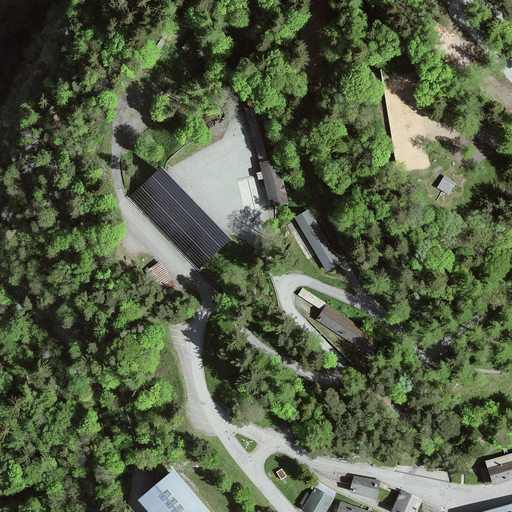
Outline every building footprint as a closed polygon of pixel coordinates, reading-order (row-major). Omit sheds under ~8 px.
[(243,110),(271,208),(289,203),(262,105),(243,110)] [(161,167),(129,197),(198,269),(230,239),(161,167)] [(444,177),(437,188),(450,196),(457,185),(444,177)] [(310,209),(295,218),(327,271),(342,262),(310,209)] [(180,291),(160,261),(148,270),(168,300),(180,291)] [(299,294),(321,309),(325,303),(303,288),(299,294)] [(327,305),(317,319),(371,354),(380,340),(327,305)] [(511,454),(484,462),(490,485),(511,478),(511,454)] [(210,511),(175,471),(139,501),(148,511),(210,511)] [(379,482),(352,476),(348,492),(375,498),(379,482)] [(325,511),(333,498),(314,488),(301,510),(305,511),(325,511)] [(417,511),(422,500),(401,491),(391,511),(417,511)] [(373,511),(367,510),(339,501),(335,511),(373,511)]
